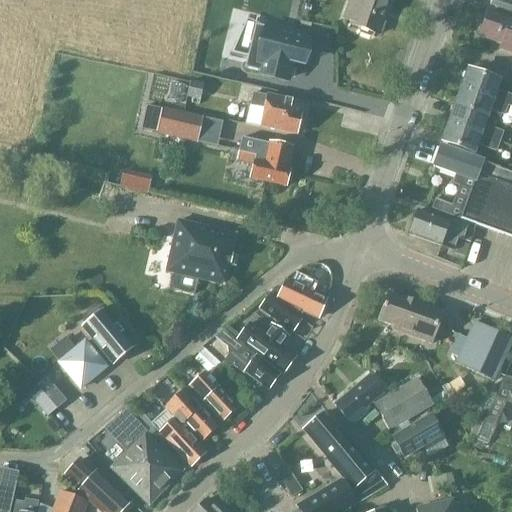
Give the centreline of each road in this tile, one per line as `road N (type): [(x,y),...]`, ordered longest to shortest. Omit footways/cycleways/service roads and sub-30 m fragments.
road 1 (residential): [(0,460),(31,463),(94,402),(151,372),(286,261),(361,250)]
road 2 (residential): [(171,511),(302,377),(361,250)]
road 3 (unclassified): [(361,250),(446,0)]
road 4 (residential): [(511,304),(361,250)]
